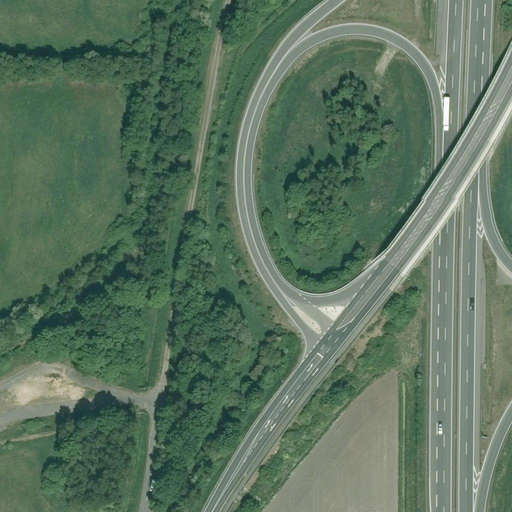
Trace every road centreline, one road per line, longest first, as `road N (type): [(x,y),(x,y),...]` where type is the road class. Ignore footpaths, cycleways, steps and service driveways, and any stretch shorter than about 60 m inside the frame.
road 1 (motorway): [(466,511),(474,76)]
road 2 (track): [(227,0),(167,361)]
road 3 (motorway): [(280,64),(344,29),(384,33),(424,63),(439,106),(438,219),(447,244)]
road 4 (motorway): [(447,244),(443,511)]
road 5 (tertiary): [(376,289),(511,79)]
road 6 (motorway): [(457,0),(447,244)]
road 7 (motorway): [(280,64),(257,107),(245,163),(252,231),(280,289)]
road 8 (motorway): [(511,266),(486,227),(484,109),(474,76)]
road 9 (tertiary): [(214,511),(328,349)]
